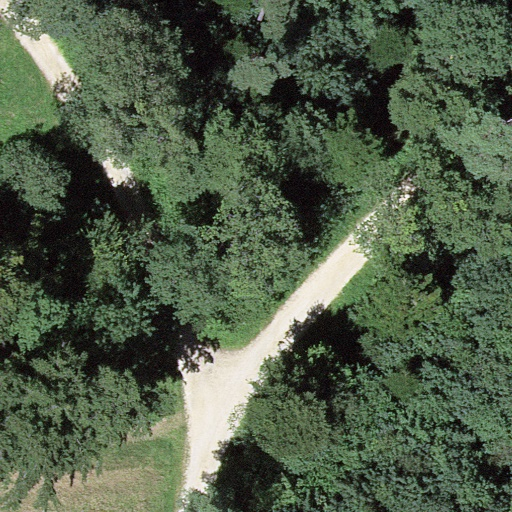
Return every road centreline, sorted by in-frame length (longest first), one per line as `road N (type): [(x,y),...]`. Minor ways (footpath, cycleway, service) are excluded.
road 1 (track): [(175,511),(193,411),(157,287),(75,101),(2,0)]
road 2 (track): [(511,87),(193,411)]
